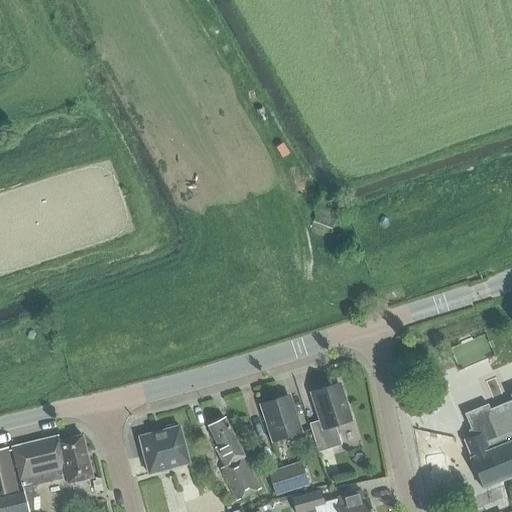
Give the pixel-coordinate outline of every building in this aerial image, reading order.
[(318,454),(341,447),(335,428),(349,423),(337,385),(311,394),(311,395),(312,395),(320,422),(308,426),(318,454)] [(470,438),(463,441),(471,458),(468,459),(481,490),(511,477),(511,394),(511,395),(511,398),(511,400),(489,410),(486,404),(464,413),(470,429),(467,431),(470,438)] [(273,444),(299,435),(299,434),(287,398),(287,397),(261,406),(261,407),(273,442),(273,444)] [(235,502),(259,490),(224,420),(207,429),(217,448),(214,450),(224,469),(220,471),(235,502)] [(148,476),(188,465),(178,428),(176,429),(172,425),(163,427),(162,432),(138,439),(148,476)] [(12,449),(22,489),(22,490),(0,495),(0,511),(21,511),(31,510),(31,487),(65,478),(67,484),(91,478),(81,437),(58,443),(56,438),(12,449)] [(0,451),(0,494),(17,490),(7,451),(7,450),(0,451)] [(300,462),(267,472),(274,496),(307,486),(300,462)] [(362,493),(336,501),(324,504),(320,491),(291,499),(294,511),(304,511),(314,509),(314,511),(371,511),(368,501),(364,502),(362,493)]
